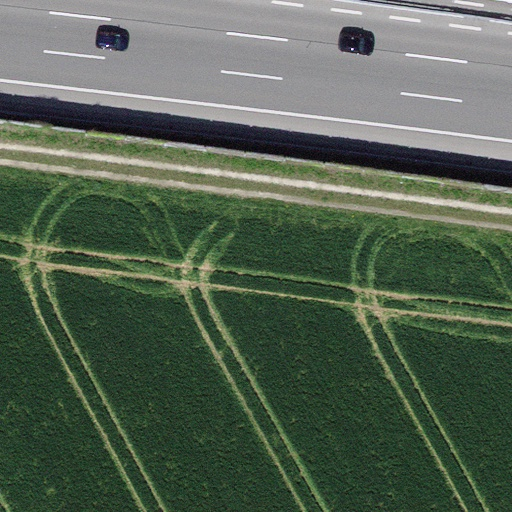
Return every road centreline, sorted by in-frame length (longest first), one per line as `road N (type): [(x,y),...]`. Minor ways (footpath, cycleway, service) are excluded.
road 1 (track): [(0,153),(511,219)]
road 2 (motorway): [(0,26),(511,87)]
